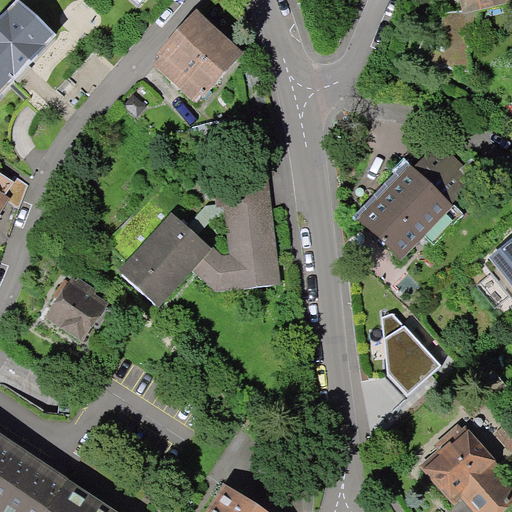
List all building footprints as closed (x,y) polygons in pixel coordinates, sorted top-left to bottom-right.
[(511,0),(464,0),(470,21),(511,10),(511,0)] [(0,96),(55,38),(18,4),(0,22),(0,96)] [(252,59),(202,17),(157,70),(206,112),(252,59)] [(216,292),(271,286),(259,167),(214,171),(217,203),(207,204),(188,225),(174,212),(120,271),(158,305),(191,269),(216,292)] [(457,211),(414,173),(363,230),(406,268),(457,211)] [(0,231),(15,207),(0,197),(0,231)] [(511,246),(491,264),(511,290),(511,246)] [(114,310),(72,285),(48,325),(89,351),(114,310)] [(393,311),(380,315),(387,371),(408,393),(440,363),(393,311)] [(475,437),(430,476),(458,507),(464,502),(472,511),(511,511),(511,493),(496,476),(504,470),(475,437)] [(59,511),(75,488),(0,439),(0,511),(59,511)] [(111,511),(75,488),(59,511),(111,511)] [(262,511),(227,489),(212,511),(262,511)]
